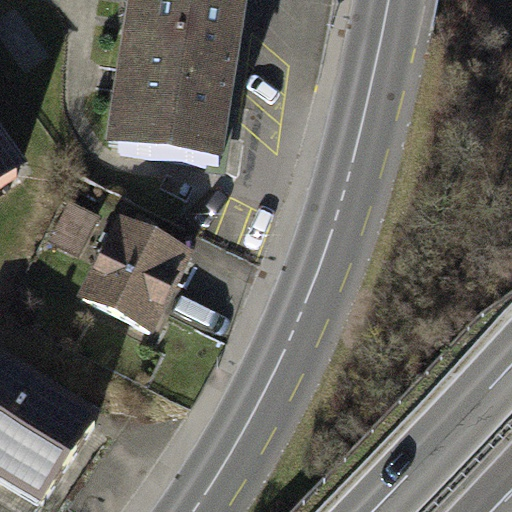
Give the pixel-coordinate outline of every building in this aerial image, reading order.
[(132,0),(121,77),(110,151),(225,167),(249,0),(132,0)] [(0,178),(29,156),(0,118),(0,178)] [(78,198),(59,245),(88,256),(107,209),(78,198)] [(143,209),(101,308),(169,337),(186,299),(211,238),(143,209)] [(0,346),(0,469),(70,511),(76,511),(96,481),(130,425),(0,346)]
